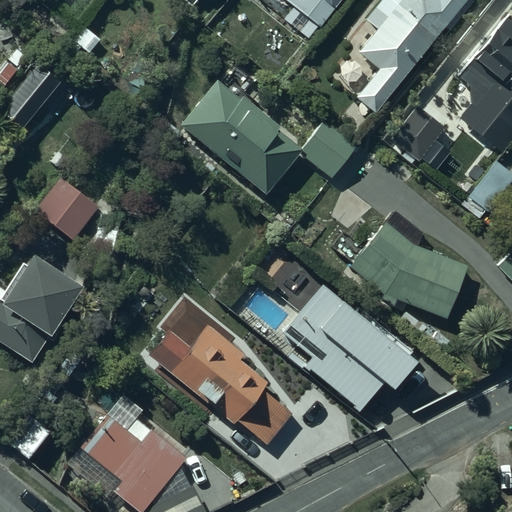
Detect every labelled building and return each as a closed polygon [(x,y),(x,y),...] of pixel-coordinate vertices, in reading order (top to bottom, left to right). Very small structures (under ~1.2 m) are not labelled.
[(314,0),(335,15),(346,0),(314,0)] [(385,0),(366,25),(377,34),(359,58),(377,71),(356,99),(376,115),(463,0),(385,0)] [(511,130),(511,20),(505,15),(465,68),(485,83),(459,117),(499,148),(511,130)] [(358,148),(325,123),(303,151),(219,87),(184,133),(269,198),(302,156),(333,180),(358,148)] [(120,109),(96,91),(70,125),(93,143),(120,109)] [(38,114),(20,137),(47,156),(64,133),(38,114)] [(511,174),(494,159),(459,201),(478,217),(485,208),(498,219),(511,201),(511,183),(508,181),(511,175),(511,174)] [(99,209),(61,181),(34,219),(73,246),(99,209)] [(132,217),(100,211),(92,250),(124,256),(132,217)] [(412,237),(379,221),(353,272),(387,289),(441,317),(468,265),(412,237)] [(511,246),(495,263),(511,281),(511,246)] [(81,294),(33,262),(11,294),(0,286),(0,346),(31,367),(81,294)] [(415,361),(321,289),(284,336),(314,359),(308,366),(362,407),(381,382),(392,391),(415,361)] [(196,347),(173,331),(153,359),(272,442),(298,405),(270,386),(273,381),(244,360),(250,352),(212,326),(196,347)] [(49,429),(26,410),(3,436),(27,456),(49,429)] [(144,441),(110,415),(83,450),(123,480),(116,489),(146,511),(147,511),(192,454),(155,427),(144,441)]
